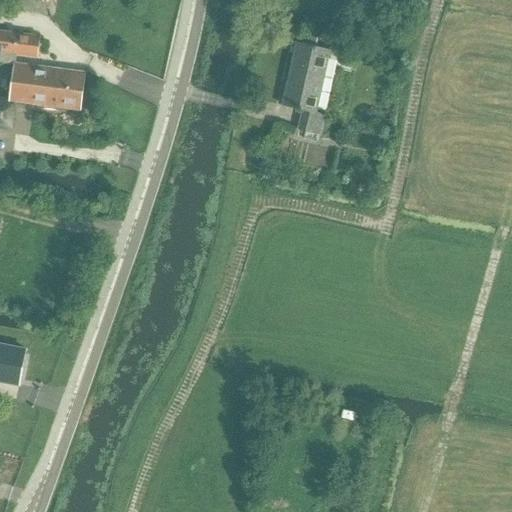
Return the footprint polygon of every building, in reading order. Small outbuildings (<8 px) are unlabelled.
[(0,31),(0,64),(13,66),(14,66),(15,56),(38,58),(40,36),(0,31)] [(320,136),(324,116),(315,114),(330,51),(297,43),(282,107),(302,111),(298,131),(305,133),(303,140),(317,143),(319,136),(320,136)] [(13,66),(10,98),(16,98),(15,103),(80,110),(84,74),(14,66),(13,66)] [(0,128),(12,130),(15,103),(16,98),(10,98),(0,96),(0,128)] [(257,152),(253,168),(266,170),(269,154),(257,152)] [(0,381),(17,385),(18,385),(25,350),(24,350),(0,344),(0,381)]
